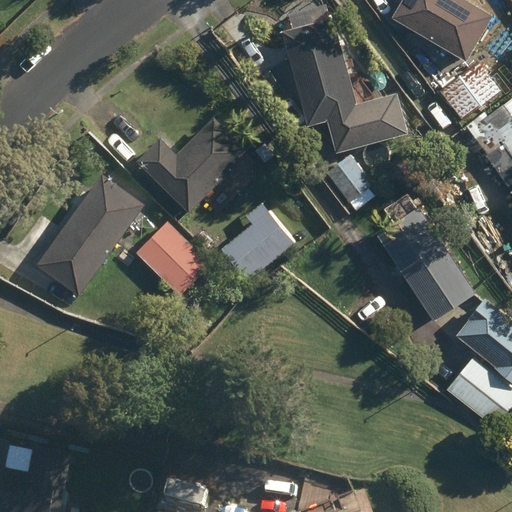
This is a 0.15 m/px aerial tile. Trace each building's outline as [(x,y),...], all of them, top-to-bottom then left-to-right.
[(400,0),(391,17),(466,61),(493,15),(467,0),(400,0)] [(282,31),(308,126),(359,111),(333,17),(282,31)] [(441,90),(463,120),(501,92),(479,62),(441,90)] [(366,76),(378,91),(394,79),(382,64),(366,76)] [(511,96),(484,118),(511,153),(511,96)] [(136,161),(189,213),(249,152),(213,116),(177,153),(160,136),(136,161)] [(326,172),(350,203),(373,184),(349,154),(326,172)] [(37,264),(80,295),(144,204),(101,174),(37,264)] [(378,234),(434,319),(475,292),(419,207),(417,208),(408,194),(385,209),(394,223),(378,234)] [(223,248),(249,281),(295,243),(262,202),(246,216),(253,224),(223,248)] [(138,253),(181,296),(212,264),(168,222),(138,253)] [(205,248),(215,258),(221,251),(212,242),(205,248)] [(138,259),(105,295),(120,309),(154,273),(138,259)] [(511,320),(485,299),(456,334),(495,366),(493,367),(511,382),(511,320)] [(448,390),(497,427),(511,407),(511,386),(474,358),(448,390)] [(0,511),(61,511),(72,458),(34,450),(34,454),(10,450),(11,445),(0,442),(0,511)] [(164,468),(154,507),(169,511),(179,472),(164,468)]
